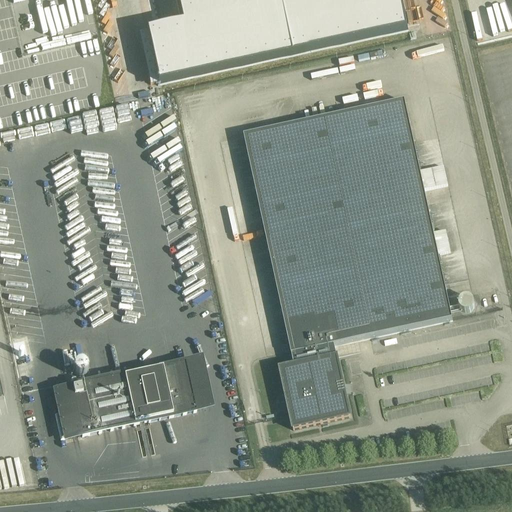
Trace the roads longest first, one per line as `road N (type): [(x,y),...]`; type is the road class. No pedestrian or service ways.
road 1 (unclassified): [(511,457),(25,511)]
road 2 (unknown): [(119,467),(105,338)]
